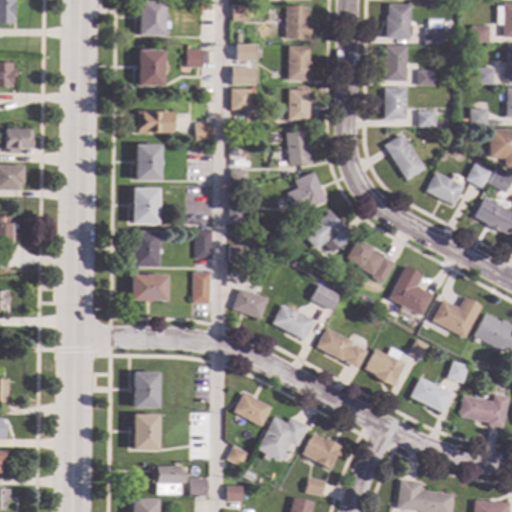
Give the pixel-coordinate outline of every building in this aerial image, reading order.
[(12,0),(12,25),(0,25),(0,0),(12,0)] [(160,36),(135,36),(136,1),(160,1),(160,36)] [(511,38),(500,38),(500,25),(493,25),(494,7),(500,7),(500,4),(511,4),(511,38)] [(246,23),(229,22),(229,5),(246,6),(246,23)] [(406,40),(382,39),(383,17),(384,17),(385,6),(406,6),(406,40)] [(305,19),(307,19),(307,41),(300,41),(300,40),(282,39),(282,7),(306,7),(305,19)] [(438,29),(440,29),(439,45),(421,45),(421,29),(425,30),(425,21),(439,21),(438,29)] [(486,42),(468,42),(468,27),(486,27),(486,42)] [(402,82),(381,82),(382,47),(402,47),(402,82)] [(511,81),(503,81),(504,47),(511,47),(511,81)] [(244,63),(229,63),(229,48),(245,49),(244,63)] [(306,63),(308,63),(307,82),(285,82),(286,48),(306,48),(306,63)] [(159,86),(135,86),(135,51),(159,51),(159,86)] [(198,68),(183,68),(183,51),(198,51),(198,68)] [(10,68),(13,68),(13,78),(10,78),(10,88),(0,88),(0,62),(10,63),(10,68)] [(251,86),(251,68),(227,68),(227,86),(251,86)] [(490,85),(473,85),(473,70),(490,70),(490,85)] [(429,86),(414,86),(414,71),(430,71),(429,86)] [(401,119),(380,119),(380,89),(401,89),(401,119)] [(511,118),(503,118),(503,89),(511,89),(511,118)] [(246,110),(227,110),(227,90),(246,91),(246,110)] [(306,122),(285,121),(285,91),(306,91),(306,122)] [(483,127),(466,126),(467,110),(484,111),(483,127)] [(431,128),(413,127),(413,112),(431,112),(431,128)] [(169,133),(134,133),(134,113),(169,113),(169,133)] [(208,142),(191,142),(191,124),(208,124),(208,142)] [(30,150),(16,150),(16,154),(5,154),(6,149),(1,149),(1,129),(30,130),(30,150)] [(511,170),(501,170),(501,158),(485,158),(486,130),(511,130),(511,170)] [(305,146),(307,146),(309,166),(305,166),(305,165),(286,167),(283,134),(304,132),(305,146)] [(402,144),(404,143),(420,170),(402,181),(380,147),(397,136),(402,144)] [(156,181),(132,181),(132,146),(156,146),(156,181)] [(486,173),(478,189),(462,180),(470,165),(486,173)] [(20,185),(16,185),(16,191),(0,191),(0,166),(21,166),(20,185)] [(508,178),(500,193),(484,185),(492,170),(508,178)] [(242,185),(227,185),(227,171),(243,172),(242,185)] [(322,202),(303,210),(301,208),(292,212),(284,194),(294,189),(291,181),(310,173),(322,202)] [(459,187),(449,206),(422,192),(432,173),(459,187)] [(154,225),(129,225),(129,189),(154,189),(154,225)] [(511,215),(511,222),(504,237),(470,219),(481,199),(511,215)] [(243,225),(226,224),(226,209),(227,209),(243,209),(243,225)] [(349,237),(335,249),(326,239),(313,250),(301,236),(325,214),(324,213),(326,210),(349,237)] [(8,224),(11,224),(11,244),(0,243),(0,216),(9,216),(8,224)] [(208,260),(190,260),(191,230),(208,230),(208,260)] [(153,268),(129,268),(129,233),(153,233),(153,268)] [(369,248),(367,251),(390,263),(379,285),(368,279),(370,277),(353,268),(354,266),(343,260),(353,240),(369,248)] [(239,262),(226,262),(226,246),(239,246),(239,262)] [(334,272),(329,279),(323,275),(329,268),(334,272)] [(418,277),(413,287),(417,289),(416,290),(428,296),(417,317),(408,312),(406,317),(396,311),(398,306),(385,299),(402,268),(418,277)] [(205,304),(189,304),(189,273),(205,274),(205,304)] [(163,302),(128,302),(128,276),(163,276),(163,302)] [(263,300),(256,320),(228,310),(236,290),(263,300)] [(333,300),(326,314),(312,307),(320,293),(333,300)] [(477,307),(461,339),(428,322),(439,301),(451,308),(452,306),(455,308),(460,298),(477,307)] [(309,322),(299,341),(269,325),(279,306),(309,322)] [(498,323),(499,321),(511,328),(511,352),(504,348),(501,353),(470,337),(482,315),(498,323)] [(348,343),(346,348),(348,349),(350,346),(362,352),(353,370),(341,363),(342,361),(339,360),(338,362),(312,348),(322,329),(348,343)] [(423,347),(416,361),(404,355),(412,341),(423,347)] [(397,354),(393,362),(401,366),(390,386),(360,370),(371,350),(383,356),(387,348),(397,354)] [(464,368),(458,384),(442,378),(448,362),(464,368)] [(154,409),(129,409),(129,373),(155,373),(154,409)] [(446,396),(437,413),(406,396),(415,379),(446,396)] [(267,408),(257,427),(229,413),(238,393),(267,408)] [(505,399),(499,430),(484,427),(484,424),(454,417),(459,397),(488,403),(490,396),(505,399)] [(154,452),(128,451),(129,414),(155,415),(154,452)] [(284,423),(286,418),(304,426),(293,447),(287,444),(277,463),(253,451),(270,416),(284,423)] [(318,439),(319,439),(340,449),(336,458),(333,457),(326,469),(297,455),(308,434),(318,439)] [(244,455),(237,467),(222,459),(229,447),(244,455)] [(177,470),(183,470),(183,484),(177,484),(177,496),(152,495),(153,482),(148,482),(149,466),(177,467),(177,470)] [(253,475),(249,483),(238,477),(242,469),(253,475)] [(322,483),(318,498),(301,494),(305,479),(322,483)] [(418,484),(417,492),(448,496),(446,511),(407,511),(392,510),(396,481),(418,484)] [(199,497),(184,497),(185,483),(199,483),(199,497)] [(238,503),(223,503),(223,487),(238,487),(238,503)] [(311,502),(308,511),(285,511),(289,497),(311,502)] [(153,511),(126,511),(127,499),(154,499),(153,511)] [(505,504),(504,511),(470,511),(471,502),(505,504)]
